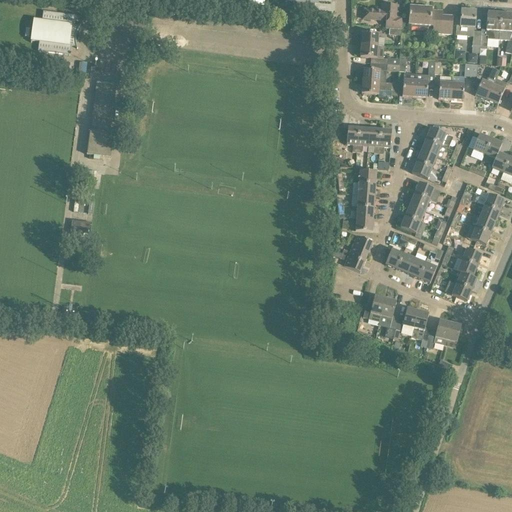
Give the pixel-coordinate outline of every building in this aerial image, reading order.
[(285,0),(285,1),(295,2),(294,7),(307,9),(308,4),(312,4),(312,0),(285,0)] [(386,30),(389,30),(402,31),(403,19),(397,19),(398,8),(383,7),(382,12),(364,11),(363,20),(386,22),(386,30)] [(433,35),(452,36),(453,18),(452,18),(452,24),(441,23),(442,13),(431,12),(432,10),(410,9),(408,26),(433,28),(433,35)] [(481,34),(474,33),(475,13),(461,12),(460,28),(457,28),(456,37),(473,39),(472,55),(479,55),(480,50),(481,37),(481,34)] [(76,35),(77,33),(78,31),(78,30),(79,29),(79,28),(81,26),(80,25),(79,27),(74,27),(76,17),(43,13),(42,23),(35,22),(35,20),(34,20),(31,44),(32,44),(32,42),(39,43),(38,52),(70,57),(72,47),(76,48),(77,50),(78,50),(77,47),(76,45),(76,44),(76,42),(76,41),(76,39),(75,39),(76,35)] [(486,32),(499,33),(500,15),(487,14),(486,32)] [(511,15),(500,15),(499,33),(511,33),(511,15)] [(378,48),(378,36),(362,35),(361,47),(378,48)] [(488,37),(481,37),(480,50),(487,51),(488,37)] [(377,60),(383,60),(384,49),(378,48),(361,47),(360,59),(377,60)] [(488,77),(494,80),(499,72),(493,69),(488,77)] [(386,85),(386,73),(363,71),(362,83),(379,84),(386,85)] [(414,99),(416,77),(404,76),(402,98),(414,99)] [(428,78),(416,77),(414,99),(427,100),(428,78)] [(492,87),(482,82),(475,97),(486,102),(493,87),(496,80),(495,80),(492,87)] [(496,80),(493,87),(486,102),(498,107),(504,92),(507,85),(496,80)] [(397,98),(398,86),(391,85),(386,85),(379,84),(362,83),(361,96),(378,97),(378,92),(391,93),(391,98),(397,98)] [(450,102),(452,85),(439,84),(438,101),(450,102)] [(464,86),(452,85),(450,102),(463,103),(464,86)] [(111,159),(114,135),(110,134),(116,88),(96,86),(87,156),(111,159)] [(357,154),(359,129),(358,129),(358,130),(348,129),(346,147),(352,147),(351,154),(357,154)] [(368,148),(369,131),(359,130),(359,129),(357,154),(361,154),(361,148),(368,148)] [(430,130),(426,142),(446,150),(450,139),(430,130)] [(369,131),(368,148),(373,149),(373,156),(379,156),(380,132),(369,131)] [(382,156),(383,149),(390,150),(391,132),(380,132),(381,131),(380,131),(380,132),(379,156),(382,156)] [(473,152),(484,157),(491,141),(479,136),(473,152)] [(502,146),(491,141),(484,157),(495,162),(498,155),(502,146)] [(421,153),(437,159),(441,161),(446,150),(426,142),(421,153)] [(421,153),(417,164),(432,170),(437,159),(421,153)] [(498,155),(495,162),(496,162),(492,170),(503,175),(509,159),(498,155)] [(347,162),(350,169),(355,167),(352,159),(347,162)] [(511,178),(511,182),(511,183),(511,160),(509,159),(503,175),(511,178)] [(417,164),(412,175),(427,182),(432,170),(417,164)] [(447,168),(443,177),(448,179),(452,170),(447,168)] [(96,175),(96,174),(84,172),(82,188),(94,189),(96,175)] [(375,186),(376,174),(359,173),(358,185),(375,186)] [(375,186),(358,185),(357,197),(375,198),(375,186)] [(434,191),(419,185),(414,196),(430,202),(434,191)] [(430,202),(414,196),(410,207),(425,213),(431,216),(435,204),(430,202)] [(489,196),(485,208),(500,214),(504,203),(489,196)] [(375,198),(357,197),(356,209),(374,210),(375,198)] [(445,208),(447,209),(452,211),(455,203),(450,202),(448,201),(445,208)] [(410,207),(405,218),(420,225),(425,213),(410,207)] [(480,219),(495,225),(500,214),(485,208),(480,219)] [(374,210),(356,209),(356,221),(373,222),(374,210)] [(427,227),(420,225),(405,218),(400,230),(416,236),(415,238),(421,240),(427,227)] [(476,230),(490,236),(495,225),(480,219),(476,230)] [(373,222),(356,221),(355,233),(372,234),(373,222)] [(71,233),(90,236),(91,224),(72,222),(71,233)] [(490,236),(476,230),(471,241),(486,248),(490,236)] [(443,233),(438,231),(434,240),(433,240),(431,245),(437,247),(439,241),(443,233)] [(353,248),(368,255),(372,245),(373,246),(374,245),(349,235),(347,240),(355,243),(353,248)] [(350,255),(343,252),(342,255),(365,265),(364,265),(368,255),(353,248),(350,255)] [(432,249),(430,253),(436,255),(434,260),(439,262),(443,254),(432,249)] [(396,271),(403,256),(391,251),(385,267),(396,271)] [(482,257),(467,251),(463,262),(477,268),(482,257)] [(365,265),(342,255),(340,260),(346,263),(344,269),(360,275),(364,265),(365,266),(365,265)] [(414,260),(403,256),(396,271),(408,276),(414,260)] [(425,265),(414,260),(408,276),(419,280),(425,265)] [(463,262),(458,273),(473,279),(477,268),(463,262)] [(436,270),(425,265),(419,280),(430,285),(436,270)] [(476,281),(473,279),(458,273),(458,274),(461,275),(456,286),(472,292),(476,281)] [(467,303),(472,292),(456,286),(452,297),(467,303)] [(363,320),(379,324),(378,327),(379,327),(386,301),(374,298),(372,308),(366,307),(363,320)] [(389,330),(395,332),(398,319),(393,318),(396,304),(386,301),(379,327),(389,330)] [(64,305),(62,317),(76,319),(77,307),(64,305)] [(395,332),(392,342),(396,343),(399,333),(401,334),(401,336),(411,338),(413,329),(414,330),(418,313),(407,310),(404,321),(398,319),(395,332)] [(426,350),(432,330),(425,328),(428,316),(418,313),(414,330),(418,331),(416,341),(422,342),(420,348),(426,350)] [(439,322),(437,331),(432,330),(426,350),(432,351),(433,345),(444,348),(446,342),(450,325),(439,322)] [(450,325),(446,342),(456,345),(461,328),(450,325)] [(440,362),(438,367),(450,373),(452,367),(443,363),(440,362)]
